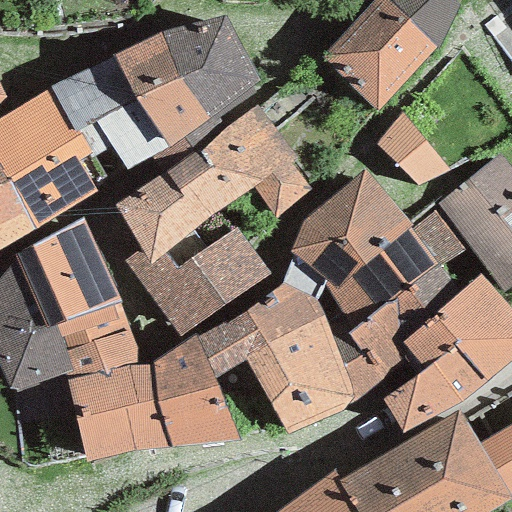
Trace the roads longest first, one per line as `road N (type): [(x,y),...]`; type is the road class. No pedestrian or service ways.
road 1 (residential): [(511,370),(437,419),(249,511)]
road 2 (residential): [(331,0),(148,25)]
